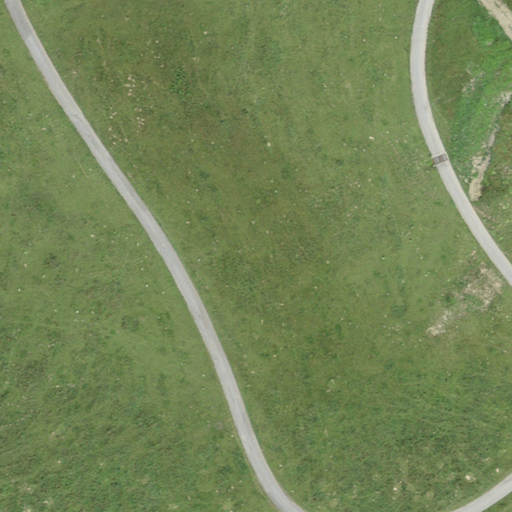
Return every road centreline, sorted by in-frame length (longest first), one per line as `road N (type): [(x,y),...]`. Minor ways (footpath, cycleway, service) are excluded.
road 1 (unclassified): [(295,511),(259,463),(167,250),(53,80),(12,0)]
road 2 (unclassified): [(427,0),(417,52),(429,128),(473,221),(511,275)]
